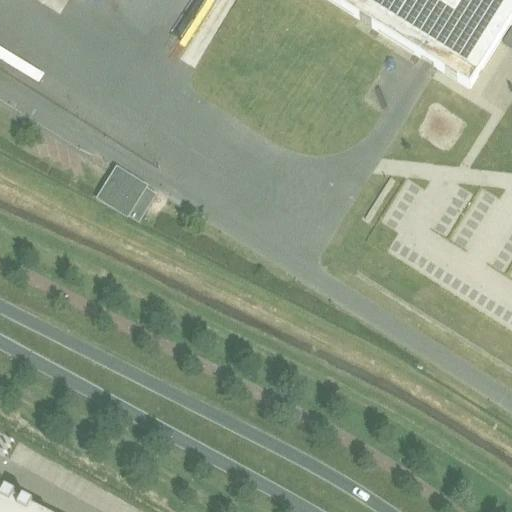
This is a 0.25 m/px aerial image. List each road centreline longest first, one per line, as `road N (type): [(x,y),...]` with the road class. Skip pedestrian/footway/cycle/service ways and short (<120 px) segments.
road 1 (tertiary): [(387,511),(304,461),(0,306)]
road 2 (tertiary): [(0,342),(311,511)]
